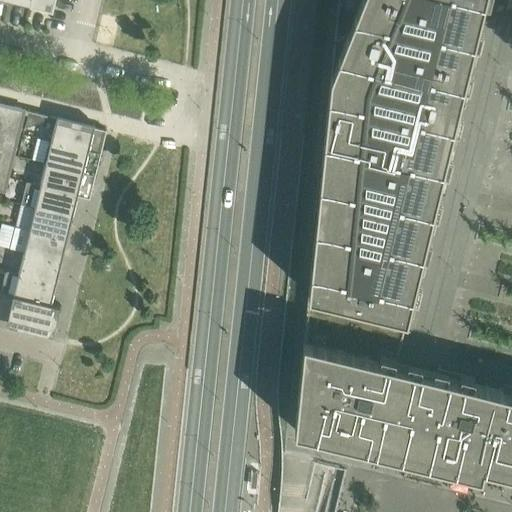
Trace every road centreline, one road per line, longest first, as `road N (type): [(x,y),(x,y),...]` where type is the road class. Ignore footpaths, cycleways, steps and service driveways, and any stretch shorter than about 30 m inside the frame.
road 1 (tertiary): [(217,511),(270,0)]
road 2 (tertiary): [(244,0),(193,511)]
road 3 (residential): [(77,53),(183,79),(173,123),(106,108)]
